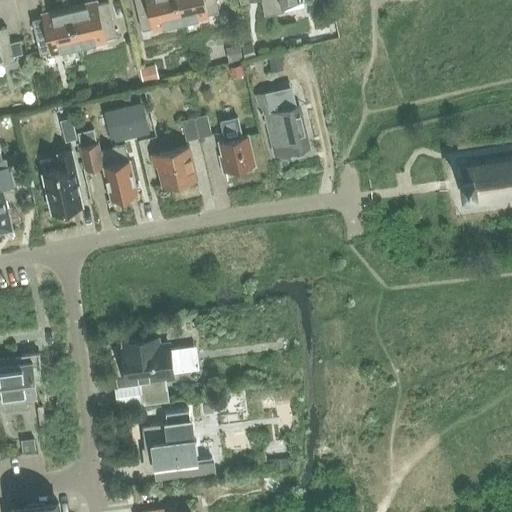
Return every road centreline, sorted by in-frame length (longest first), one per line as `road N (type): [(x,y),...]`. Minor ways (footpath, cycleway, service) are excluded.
road 1 (residential): [(62,249),(348,198)]
road 2 (residential): [(93,472),(62,249)]
